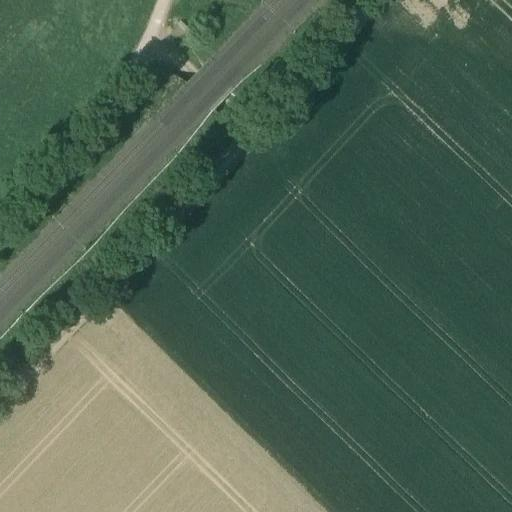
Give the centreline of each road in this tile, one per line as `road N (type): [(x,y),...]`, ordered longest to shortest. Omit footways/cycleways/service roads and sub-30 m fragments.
road 1 (track): [(410,0),(0,428)]
road 2 (track): [(0,214),(104,106),(150,43),(164,0)]
road 3 (track): [(267,147),(150,43)]
